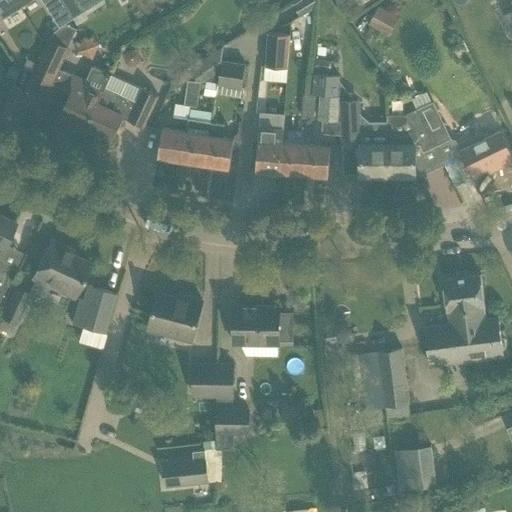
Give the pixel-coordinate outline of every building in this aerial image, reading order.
[(16,0),(0,0),(0,16),(19,5),(16,0)] [(78,0),(45,0),(43,2),(59,27),(85,10),(84,9),(82,5),(78,0)] [(78,0),(82,5),(84,9),(98,0),(78,0)] [(299,0),(293,4),(300,16),(318,6),(315,0),(299,0)] [(378,8),(369,24),(380,30),(389,14),(378,8)] [(469,35),(496,102),(511,95),(511,90),(486,28),(469,35)] [(265,67),(287,69),(289,35),(268,33),(265,67)] [(34,76),(51,84),(68,49),(50,41),(34,76)] [(222,60),(216,93),(239,97),(245,64),(222,60)] [(10,66),(6,75),(15,80),(20,70),(10,66)] [(86,127),(104,89),(103,89),(110,74),(107,72),(106,73),(92,67),(84,85),(71,79),(73,75),(63,70),(56,86),(65,90),(64,90),(71,93),(61,115),(86,127)] [(180,83),(190,76),(185,68),(175,75),(180,83)] [(104,89),(86,127),(111,139),(122,115),(128,118),(127,120),(143,127),(157,96),(110,74),(103,89),(104,89)] [(188,82),(186,95),(199,97),(201,84),(188,82)] [(199,97),(186,95),(184,106),(197,108),(199,97)] [(317,119),(337,121),(340,97),(320,95),(317,119)] [(304,96),(303,106),(316,107),(317,96),(304,96)] [(361,175),(388,176),(388,132),(357,131),(357,100),(343,100),(343,144),(361,144),(361,175)] [(433,102),(417,110),(434,146),(450,138),(433,102)] [(316,107),(303,106),(302,119),(315,120),(316,107)] [(388,132),(388,176),(415,176),(415,144),(420,144),(423,151),(434,146),(417,110),(406,115),(413,129),(409,132),(388,132)] [(474,120),(478,129),(458,138),(457,143),(461,151),(472,175),(494,164),(496,169),(511,160),(511,155),(491,112),(474,120)] [(283,143),(284,130),(283,130),(284,115),(260,114),(256,170),(265,171),(265,175),(279,176),(280,176),(280,172),(282,143),(283,143)] [(205,164),(211,123),(211,122),(188,118),(186,131),(182,160),(205,164)] [(211,123),(205,164),(229,168),(234,139),(222,137),(224,125),(211,123)] [(158,157),(182,160),(186,131),(162,127),(158,157)] [(280,172),(304,174),(306,145),(283,143),(282,143),(280,172)] [(306,145),(304,174),(328,175),(330,146),(306,145)] [(0,255),(15,224),(0,216),(0,255)] [(62,250),(64,247),(50,240),(33,278),(74,297),(89,263),(62,250)] [(0,300),(13,272),(0,265),(0,300)] [(450,323),(425,326),(430,366),(504,356),(499,317),(486,318),(484,306),(485,306),(481,274),(443,279),(447,311),(448,311),(450,323)] [(2,317),(16,324),(30,295),(15,288),(2,317)] [(86,289),(82,304),(78,302),(71,328),(105,337),(116,297),(86,289)] [(148,329),(191,341),(197,320),(202,301),(188,297),(187,300),(158,293),(152,312),(148,329)] [(233,344),(278,345),(279,306),(234,305),(233,344)] [(367,409),(409,403),(402,348),(360,353),(367,409)] [(193,396),(215,396),(216,364),(194,364),(193,396)] [(216,364),(215,396),(217,396),(216,449),(234,450),(234,433),(248,433),(248,409),(232,408),(233,364),(216,364)] [(322,409),(313,410),(316,428),(325,426),(322,409)] [(436,446),(396,446),(396,489),(436,488),(436,446)] [(162,463),(165,486),(209,481),(205,450),(192,451),(193,459),(162,463)]
